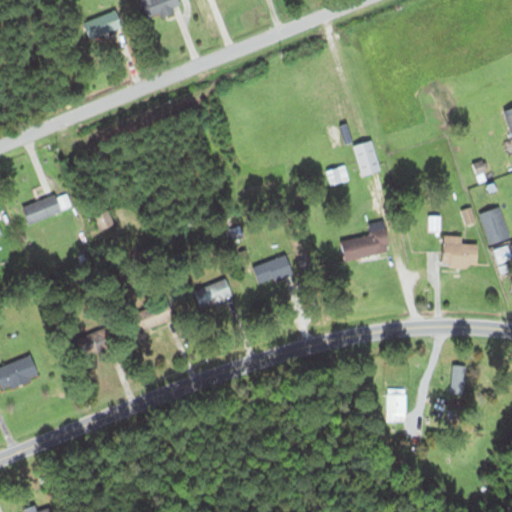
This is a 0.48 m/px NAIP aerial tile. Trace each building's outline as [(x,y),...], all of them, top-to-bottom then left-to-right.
[(179,0),(142,0),(149,18),(182,7),(179,0)] [(88,24),(93,38),(120,28),(116,14),(88,24)] [(383,169),(372,139),(353,146),(364,176),(383,169)] [(326,171),(332,185),(350,179),(344,164),(326,171)] [(71,208),(65,192),(24,207),(29,222),(71,208)] [(490,245),(511,237),(500,206),(479,214),(490,245)] [(99,230),(115,224),(109,209),(93,215),(99,230)] [(342,239),(345,260),(391,251),(386,222),(369,225),(371,234),(342,239)] [(479,242),(462,242),(462,235),(444,235),(444,267),(479,267),(479,242)] [(511,243),(493,249),(498,263),(511,257),(511,243)] [(294,273),(288,253),(252,264),(258,284),(294,273)] [(195,290),(202,308),(235,295),(228,277),(195,290)] [(143,307),(147,326),(175,319),(171,301),(143,307)] [(0,374),(3,387),(40,379),(35,356),(0,363),(0,374)] [(452,394),(466,394),(467,365),(453,365),(452,394)] [(386,388),(386,412),(406,412),(406,388),(386,388)]
